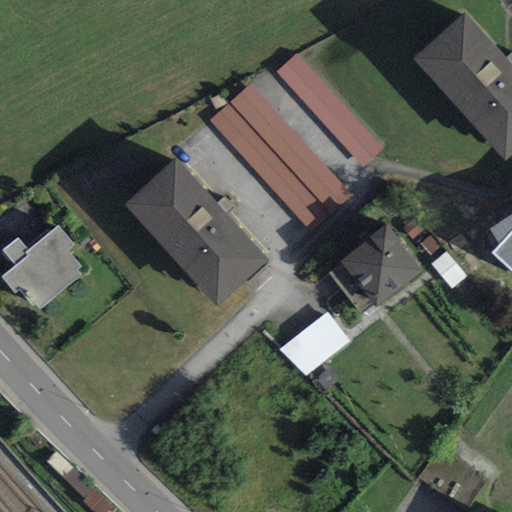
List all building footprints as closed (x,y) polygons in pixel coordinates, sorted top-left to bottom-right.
[(511,56),(466,4),(414,50),(504,153),(511,146),(511,56)] [(363,167),(384,149),(297,53),(276,71),(363,167)] [(351,193),(250,82),(209,118),(310,230),(351,193)] [(172,151),(122,199),(215,297),(266,249),(172,151)] [(507,226),(500,234),(511,246),(511,194),(494,214),(507,226)] [(386,222),(342,255),(345,259),(330,270),(363,313),(421,268),(386,222)] [(27,249),(5,271),(48,316),(95,271),(63,237),(38,261),(27,249)] [(332,310),(287,346),(311,375),(356,338),(332,310)]
